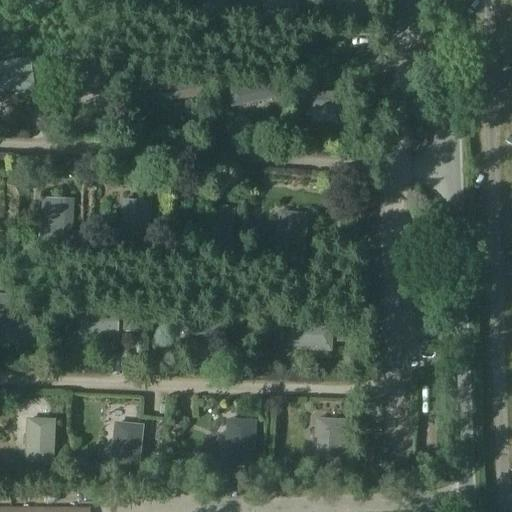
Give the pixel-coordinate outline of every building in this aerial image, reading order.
[(226,21),(229,0),(199,0),(197,17),(226,21)] [(269,0),(268,15),(297,17),(297,0),(269,0)] [(339,0),(338,18),(366,21),(368,0),(339,0)] [(0,93),(34,89),(30,58),(0,61),(0,93)] [(98,76),(97,69),(96,62),(71,64),(70,71),(72,78),(71,87),(73,95),(114,91),(115,83),(112,74),(98,76)] [(152,106),(203,97),(203,89),(200,81),(149,90),(150,98),(152,106)] [(232,109),(279,99),(274,81),(227,91),(232,109)] [(351,112),(351,94),(303,92),(302,110),(351,112)] [(56,226),(40,225),(40,241),(71,243),(73,202),(64,200),(57,201),(56,226)] [(152,202),(122,200),(119,245),(149,246),(152,202)] [(217,233),(201,231),(199,247),(231,250),(235,208),(220,207),(217,233)] [(279,213),(274,261),(303,264),(307,216),(279,213)] [(118,339),(118,312),(82,311),(81,339),(118,339)] [(223,349),(224,322),(181,320),(179,346),(223,349)] [(289,325),(287,351),(331,354),(333,328),(289,325)] [(53,465),(55,421),(26,420),(25,463),(53,465)] [(315,420),(313,464),(342,465),(344,422),(315,420)] [(254,466),(256,423),(226,421),(224,465),(254,466)] [(114,424),(110,468),(139,471),(143,427),(114,424)]
